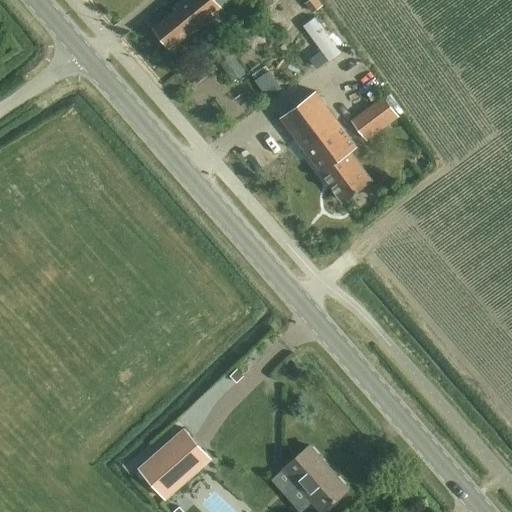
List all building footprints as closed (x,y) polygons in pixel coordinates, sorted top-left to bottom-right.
[(171,47),(193,29),(194,30),(223,6),(217,0),(183,0),(175,7),(176,9),(155,27),(171,47)] [(310,0),(306,3),(313,12),(321,5),(317,0),(310,0)] [(377,49),(362,60),(372,73),(387,62),(377,49)] [(343,199),(370,179),(349,151),(356,145),(315,91),(281,117),(343,199)] [(369,144),(388,129),(377,114),(358,128),(369,144)] [(0,219),(49,174),(33,157),(0,188),(0,219)] [(237,382),(243,376),(237,369),(231,376),(237,382)] [(245,403),(261,418),(288,388),(272,374),(245,403)] [(139,468),(166,498),(211,458),(185,428),(139,468)] [(319,511),(321,511),(346,490),(307,447),(281,470),(319,511)]
